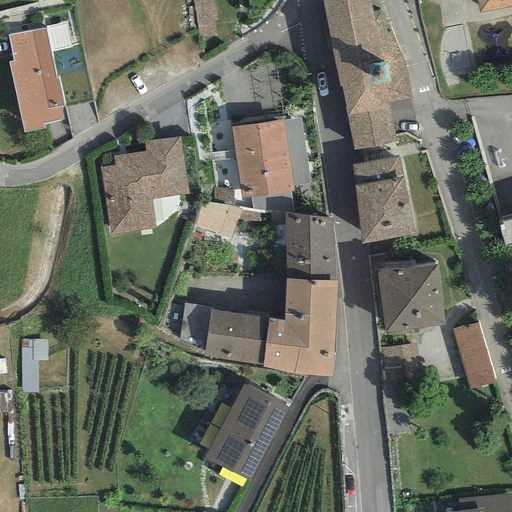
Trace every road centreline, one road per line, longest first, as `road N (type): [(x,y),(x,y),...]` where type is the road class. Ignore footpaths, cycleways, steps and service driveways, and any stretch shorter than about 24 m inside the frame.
road 1 (residential): [(511,370),(392,0)]
road 2 (tertiary): [(363,374),(313,11)]
road 3 (residential): [(313,11),(45,165),(0,174)]
road 4 (residential): [(363,374),(320,392),(248,511)]
road 5 (tertiary): [(375,511),(363,374)]
